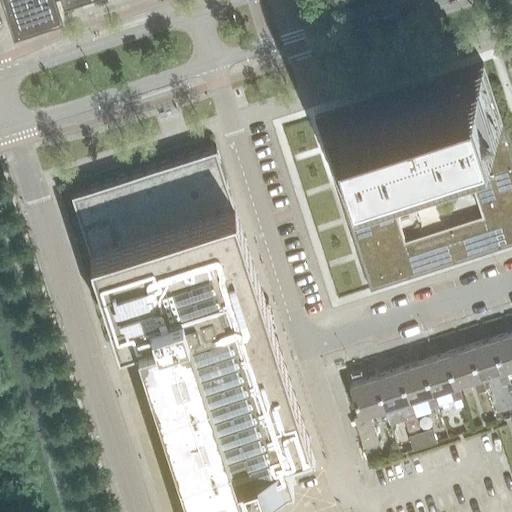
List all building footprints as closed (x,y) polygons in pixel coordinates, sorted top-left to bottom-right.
[(7,0),(12,13),(52,0),(7,0)] [(314,116),(369,288),(511,242),(511,154),(482,62),(314,116)] [(250,511),(242,486),(314,462),(307,439),(275,340),(271,341),(259,303),(265,301),(264,297),(261,298),(223,179),(226,179),(215,145),(212,146),(83,187),(84,189),(98,230),(86,233),(86,232),(84,233),(117,336),(136,330),(194,511),(250,511)] [(511,330),(491,338),(501,369),(504,368),(511,365),(511,330)] [(491,338),(467,345),(477,377),(480,376),(495,371),(500,385),(509,382),(504,368),(501,369),(491,338)] [(467,345),(444,353),(454,384),(458,383),(471,378),(476,393),(485,390),(480,376),(477,377),(467,345)] [(444,353),(420,360),(430,392),(434,390),(448,386),(452,400),(462,397),(458,383),(454,384),(444,353)] [(438,405),(434,390),(430,392),(420,360),(396,368),(406,399),(410,398),(425,393),(429,408),(438,405)] [(406,399),(396,368),(373,376),(383,407),(401,401),(406,415),(415,412),(410,398),(406,399)] [(369,412),(383,407),(373,376),(349,383),(359,414),(353,416),(363,447),(379,442),(369,412)] [(405,416),(409,430),(418,427),(414,413),(405,416)] [(437,440),(432,427),(420,431),(425,444),(437,440)] [(413,448),(425,444),(420,431),(409,435),(413,448)]
